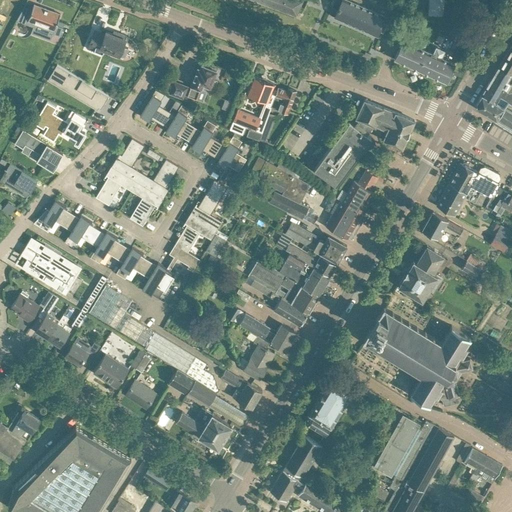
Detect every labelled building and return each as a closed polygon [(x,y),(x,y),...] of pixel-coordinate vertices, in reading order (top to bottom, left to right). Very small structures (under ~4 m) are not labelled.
[(270,0),(296,10),(300,0),(270,0)] [(334,0),(331,6),(337,9),(334,16),(377,35),(379,30),(383,33),(384,33),(388,24),(383,22),(385,16),(349,0),(334,0)] [(32,9),(28,19),(54,29),(53,33),(59,35),(63,27),(56,25),(60,13),(34,3),(32,9)] [(105,34),(94,30),(88,47),(103,53),(104,49),(124,56),(128,47),(123,45),(127,35),(117,31),(116,34),(106,30),(105,34)] [(403,39),(394,58),(446,82),(455,63),(441,57),(444,50),(436,46),(433,53),(403,39)] [(511,72),(511,43),(499,65),(511,72)] [(53,73),(49,80),(55,83),(57,85),(57,84),(61,86),(62,84),(65,80),(73,86),(72,89),(82,95),(83,96),(81,99),(96,108),(100,102),(103,104),(104,101),(105,101),(109,95),(57,63),(56,64),(58,65),(53,73)] [(213,79),(216,70),(202,64),(201,68),(198,67),(190,87),(174,80),(169,92),(186,99),(188,95),(196,98),(200,89),(201,89),(202,86),(209,88),(210,86),(214,87),(217,81),(213,79)] [(511,72),(499,65),(487,85),(495,89),(497,85),(501,87),(502,85),(507,88),(510,83),(511,84),(511,82),(511,72)] [(247,93),(257,97),(264,78),(263,79),(254,75),(247,93)] [(245,126),(249,127),(262,132),(266,120),(271,106),(276,91),(272,89),(274,83),(265,79),(264,78),(257,97),(266,101),(260,116),(251,113),(245,126)] [(502,85),(501,87),(497,85),(495,89),(487,85),(476,103),(477,107),(484,111),(491,99),(495,101),(503,89),(507,91),(508,89),(507,88),(502,85)] [(277,91),(276,91),(271,106),(288,112),(290,105),(291,105),(296,90),(288,87),(287,90),(278,86),(277,91)] [(167,127),(175,114),(158,104),(165,93),(155,88),(140,114),(151,121),(151,120),(149,118),(150,117),(167,127)] [(491,99),(484,111),(496,118),(496,119),(504,106),(507,102),(511,104),(511,94),(507,91),(503,89),(495,101),(491,99)] [(402,147),(414,119),(364,99),(356,116),(358,117),(374,124),(375,125),(376,124),(387,129),(383,139),(402,147)] [(47,101),(36,119),(45,125),(48,120),(50,122),(48,126),(43,134),(54,140),(58,132),(61,128),(63,129),(63,130),(65,131),(66,131),(72,135),(73,136),(71,140),(79,145),(86,132),(85,132),(83,136),(76,132),(79,128),(85,118),(75,111),(65,126),(63,125),(64,123),(53,116),(52,118),(50,117),(53,112),(56,107),(47,101)] [(511,104),(507,102),(504,106),(496,119),(497,120),(511,129),(511,104)] [(182,103),(175,114),(167,127),(165,130),(177,136),(175,134),(176,132),(193,143),(201,130),(184,120),(191,109),(182,103)] [(55,111),(66,117),(70,111),(59,104),(55,111)] [(243,133),(245,126),(251,113),(238,108),(230,129),(243,133)] [(371,127),(374,124),(358,117),(353,123),(349,120),(314,168),(336,184),(371,137),(367,134),(369,131),(370,131),(371,131),(372,130),(372,129),(372,128),(371,127)] [(218,158),(226,146),(210,135),(216,124),(207,119),(201,130),(193,143),(191,145),(202,152),(203,151),(200,150),(202,148),(218,158)] [(273,123),(266,120),(262,132),(260,138),(267,140),(273,123)] [(262,132),(249,127),(246,135),(259,139),(260,138),(262,132)] [(63,152),(23,128),(18,136),(15,142),(22,147),(23,148),(25,144),(41,153),(39,156),(38,156),(36,160),(44,164),(53,170),(58,163),(63,152)] [(233,135),(226,146),(218,158),(217,161),(226,166),(227,164),(239,171),(246,158),(235,151),(242,140),(233,135)] [(119,152),(111,165),(137,181),(143,172),(142,171),(142,172),(132,166),(145,145),(132,137),(119,158),(117,157),(120,152),(119,152)] [(146,152),(152,156),(155,151),(149,147),(146,152)] [(161,155),(155,151),(152,156),(158,160),(161,155)] [(274,190),(274,191),(307,210),(309,207),(300,202),(310,183),(292,174),(259,156),(249,173),(283,192),(282,193),(274,190)] [(143,172),(137,181),(163,196),(171,183),(168,188),(166,186),(179,165),(166,157),(153,179),(143,173),(143,172)] [(460,161),(449,181),(467,192),(470,194),(468,198),(480,205),(487,192),(489,193),(492,192),(484,206),(490,210),(503,189),(497,185),(499,181),(498,181),(500,177),(498,173),(484,166),(481,167),(479,171),(460,161)] [(26,198),(33,187),(37,179),(36,178),(10,163),(6,169),(5,168),(4,169),(11,173),(10,174),(5,182),(27,195),(25,198),(26,198)] [(96,196),(109,204),(121,183),(131,189),(132,189),(137,181),(111,165),(105,176),(107,174),(109,175),(96,196)] [(374,191),(373,191),(369,189),(371,185),(371,186),(377,176),(366,170),(359,183),(354,180),(342,201),(362,212),(374,191)] [(214,179),(210,186),(223,194),(227,186),(214,179)] [(163,196),(137,181),(132,189),(133,190),(133,189),(143,195),(130,217),(143,225),(155,203),(157,205),(156,207),(157,207),(163,196)] [(467,192),(449,181),(436,204),(455,214),(464,196),(468,198),(470,194),(467,192)] [(196,202),(190,213),(216,229),(221,220),(211,213),(222,195),(228,199),(234,190),(227,186),(223,194),(210,186),(198,206),(196,205),(197,202),(196,202)] [(303,218),(307,210),(274,191),(269,200),(303,218)] [(511,192),(511,194),(507,191),(500,203),(496,201),(491,210),(496,213),(501,204),(511,209),(511,207),(511,206),(511,192)] [(326,224),(347,237),(357,219),(360,221),(364,214),(361,212),(362,212),(342,201),(335,197),(333,200),(338,203),(326,224)] [(55,220),(71,230),(79,217),(62,207),(63,205),(66,206),(66,205),(55,199),(49,209),(48,208),(47,208),(34,222),(48,230),(55,220)] [(9,200),(5,207),(12,212),(16,205),(9,200)] [(316,215),(307,210),(303,218),(312,222),(316,215)] [(463,227),(433,210),(422,230),(438,239),(445,226),(459,234),(463,227)] [(211,238),(216,229),(190,213),(183,223),(184,224),(185,222),(187,223),(175,243),(188,251),(200,231),(211,238)] [(81,214),(79,217),(71,230),(65,241),(74,246),(80,235),(97,245),(105,233),(88,222),(89,220),(91,222),(92,221),(81,214)] [(337,262),(342,253),(322,242),(317,239),(319,236),(291,220),(285,232),(337,262)] [(504,251),(511,236),(511,230),(501,224),(490,243),(504,251)] [(105,233),(97,245),(90,256),(99,262),(106,251),(123,261),(131,248),(114,238),(115,236),(117,238),(118,237),(106,230),(105,233)] [(216,256),(226,239),(216,233),(205,250),(216,256)] [(322,242),(342,253),(347,245),(327,233),(322,242)] [(39,244),(30,238),(21,254),(26,257),(22,265),(38,275),(40,272),(44,274),(41,278),(57,288),(60,284),(67,288),(79,267),(63,257),(61,260),(58,258),(60,254),(44,244),(41,248),(38,246),(39,244)] [(285,248),(289,250),(309,262),(312,256),(288,242),(285,248)] [(158,261),(156,264),(149,277),(142,288),(151,293),(157,284),(165,289),(176,272),(170,269),(177,258),(188,265),(187,267),(193,271),(200,258),(188,251),(175,243),(174,244),(175,245),(175,244),(179,247),(174,256),(167,267),(158,261)] [(443,255),(427,245),(417,261),(413,259),(398,283),(422,298),(427,290),(431,293),(441,276),(437,273),(437,274),(433,272),(443,255)] [(132,246),(131,248),(123,261),(116,272),(125,278),(132,267),(149,277),(156,264),(139,254),(140,252),(143,253),(143,252),(132,246)] [(291,252),(289,250),(283,260),(284,260),(278,270),(318,294),(325,282),(329,284),(331,280),(327,278),(330,274),(315,265),(309,262),(291,252)] [(471,253),(467,259),(480,267),(484,260),(471,253)] [(321,254),(315,265),(330,274),(336,263),(321,254)] [(318,294),(278,270),(257,258),(248,275),(254,278),(308,311),(318,294)] [(474,276),(480,267),(467,259),(462,268),(474,276)] [(102,274),(90,294),(94,297),(107,277),(102,274)] [(300,325),(308,311),(254,278),(251,284),(277,301),(272,309),(300,325)] [(88,312),(150,349),(159,333),(124,312),(131,300),(105,284),(88,312)] [(19,294),(11,306),(23,315),(22,316),(30,321),(40,305),(27,297),(29,294),(22,290),(20,293),(20,292),(19,293),(20,294),(19,294)] [(44,307),(53,293),(48,290),(40,304),(44,307)] [(59,297),(53,293),(44,307),(50,311),(59,297)] [(239,323),(245,312),(234,305),(227,316),(239,323)] [(441,342),(393,312),(384,307),(364,340),(420,375),(410,392),(416,396),(414,399),(421,403),(423,400),(429,404),(434,395),(437,397),(438,396),(442,399),(444,405),(460,401),(460,396),(456,381),(462,372),(473,369),(470,359),(465,360),(464,356),(463,356),(468,347),(466,345),(471,337),(451,325),(441,342)] [(87,314),(84,312),(81,310),(71,324),(77,328),(87,314)] [(54,316),(48,312),(47,312),(36,329),(48,337),(57,323),(52,319),(54,316)] [(270,340),(286,349),(296,331),(281,323),(276,331),(245,312),(239,323),(257,334),(264,337),(265,336),(270,340)] [(57,323),(48,337),(60,344),(71,327),(65,323),(63,326),(57,323)] [(178,366),(177,368),(195,378),(187,391),(208,404),(218,388),(214,374),(203,368),(206,362),(159,333),(150,349),(178,366)] [(244,369),(259,378),(274,352),(266,348),(270,340),(265,336),(264,337),(257,334),(253,340),(259,344),(244,369)] [(89,350),(94,354),(100,345),(94,341),(91,346),(86,342),(82,348),(73,342),(65,354),(80,364),(89,350)] [(104,379),(116,387),(129,367),(100,348),(93,360),(98,363),(93,370),(105,377),(104,379)] [(138,353),(131,364),(136,367),(143,355),(138,352),(138,353)] [(136,367),(135,368),(141,372),(151,357),(145,353),(143,355),(136,367)] [(169,380),(187,391),(195,378),(177,368),(169,380)] [(252,407),(262,390),(247,381),(225,369),(221,376),(238,386),(232,395),(252,407)] [(305,421),(325,433),(354,387),(332,374),(309,411),(308,411),(304,417),(305,421)] [(136,398),(147,405),(155,392),(135,379),(126,393),(135,399),(136,398)] [(374,401),(379,394),(360,383),(359,386),(358,385),(357,387),(358,387),(356,390),(374,401)] [(18,412),(8,426),(27,439),(40,418),(25,408),(22,414),(18,412)] [(182,410),(176,420),(199,434),(198,435),(199,435),(200,435),(216,445),(216,447),(217,447),(218,446),(218,447),(219,446),(231,425),(232,424),(231,424),(213,413),(212,412),(212,413),(211,413),(209,414),(207,413),(204,418),(206,419),(206,421),(206,422),(205,424),(182,410)] [(413,436),(420,423),(406,415),(377,468),(391,475),(393,472),(396,474),(416,438),(413,436)] [(410,511),(454,434),(430,421),(426,419),(421,428),(416,438),(396,474),(389,486),(395,489),(381,511),(410,511)] [(0,449),(14,459),(27,439),(8,426),(0,420),(0,449)] [(97,511),(131,457),(92,433),(92,435),(76,425),(13,485),(8,504),(21,511),(97,511)] [(304,434),(285,464),(303,475),(322,444),(304,434)] [(472,481),(479,468),(487,455),(472,446),(463,461),(466,463),(467,461),(475,466),(468,479),(472,481)] [(487,455),(479,468),(472,481),(475,483),(479,474),(492,482),(502,464),(487,455)] [(350,511),(354,506),(303,475),(285,464),(285,465),(270,490),(286,500),(293,488),(299,492),(298,494),(327,511),(350,511)] [(150,465),(145,472),(167,486),(172,479),(171,479),(150,465)] [(189,511),(196,500),(179,490),(171,503),(185,511),(189,511)] [(119,499),(119,500),(116,504),(127,511),(134,511),(136,511),(119,499)] [(138,511),(178,511),(169,506),(165,511),(151,511),(138,503),(134,509),(138,511)]
